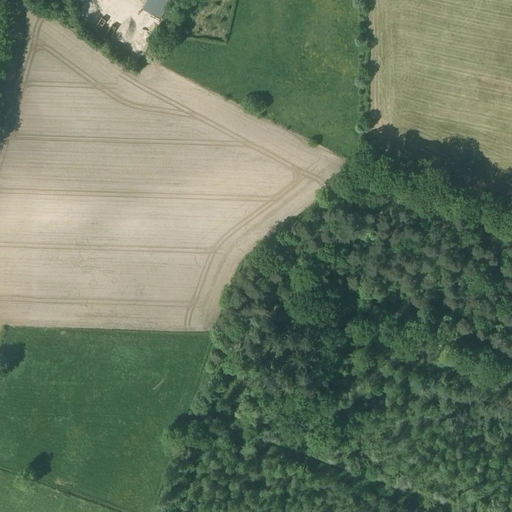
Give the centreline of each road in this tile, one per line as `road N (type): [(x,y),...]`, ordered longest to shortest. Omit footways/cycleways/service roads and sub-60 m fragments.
road 1 (track): [(216,425),(463,511)]
road 2 (track): [(387,176),(511,217)]
